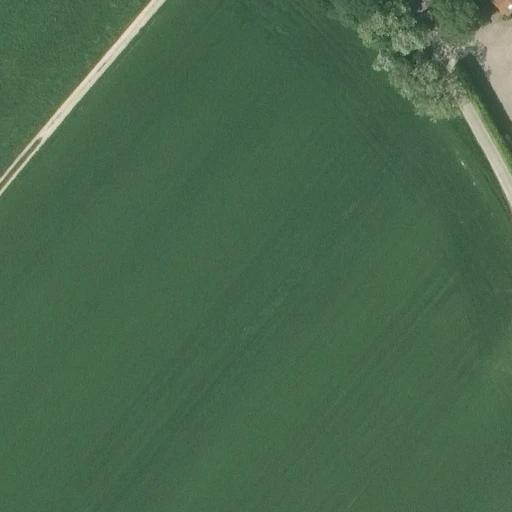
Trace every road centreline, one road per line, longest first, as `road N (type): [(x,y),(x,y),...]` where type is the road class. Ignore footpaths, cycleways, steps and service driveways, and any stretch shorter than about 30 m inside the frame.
road 1 (track): [(0,187),(156,0)]
road 2 (unclassified): [(511,198),(412,0)]
